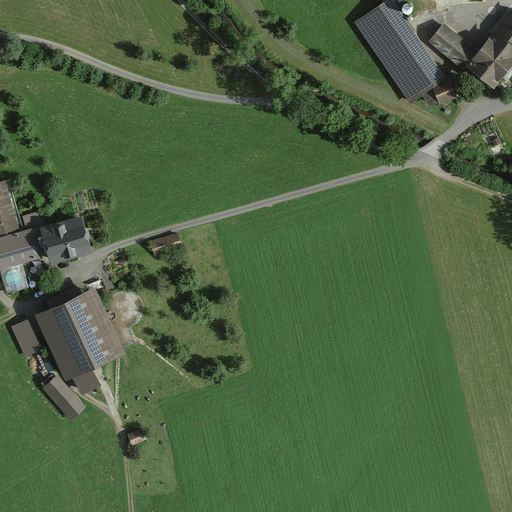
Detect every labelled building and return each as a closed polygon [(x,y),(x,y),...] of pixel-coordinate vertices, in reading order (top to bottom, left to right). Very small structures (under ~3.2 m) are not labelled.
[(392,0),(388,0),(356,22),(411,102),(432,88),(440,103),(457,97),(450,79),(446,78),(392,0)] [(446,24),(434,39),(493,85),(511,60),(511,7),(479,50),(446,24)] [(7,178),(0,180),(0,262),(9,294),(30,288),(22,261),(50,253),(53,263),(91,252),(80,215),(42,226),(38,213),(19,219),(7,178)] [(179,234),(152,243),(157,256),(184,248),(179,234)] [(93,289),(39,314),(69,376),(122,351),(93,289)] [(29,319),(13,326),(27,356),(43,349),(29,319)] [(57,375),(43,387),(72,419),(86,407),(57,375)] [(142,430),(129,437),(133,446),(147,438),(142,430)]
